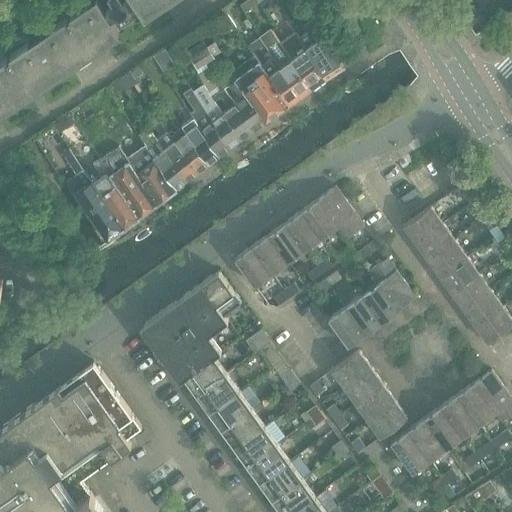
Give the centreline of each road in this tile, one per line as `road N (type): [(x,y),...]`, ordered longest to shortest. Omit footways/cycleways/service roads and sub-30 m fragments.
road 1 (residential): [(211,250),(352,155)]
road 2 (residential): [(298,369),(211,250)]
road 3 (residential): [(91,332),(211,250)]
road 4 (residential): [(173,444),(91,332)]
road 5 (residential): [(352,155),(461,101)]
